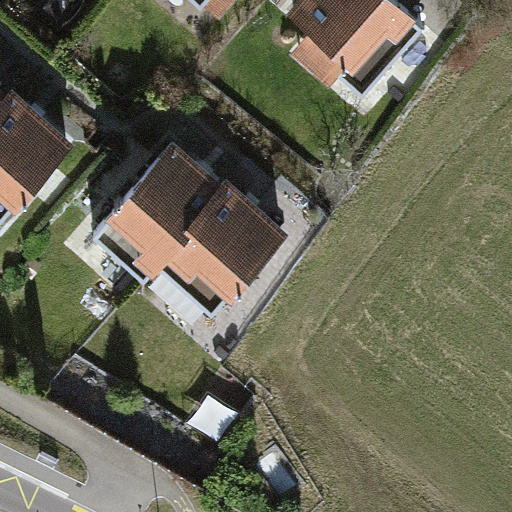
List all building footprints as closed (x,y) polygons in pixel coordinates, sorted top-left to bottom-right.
[(211,0),(168,0),(193,21),(211,0)] [(423,28),(388,0),(304,0),(273,38),(357,108),(423,28)] [(0,223),(61,152),(4,103),(0,106),(0,223)] [(218,195),(165,149),(91,236),(145,281),(218,195)] [(276,244),(218,195),(145,281),(202,330),(276,244)]
